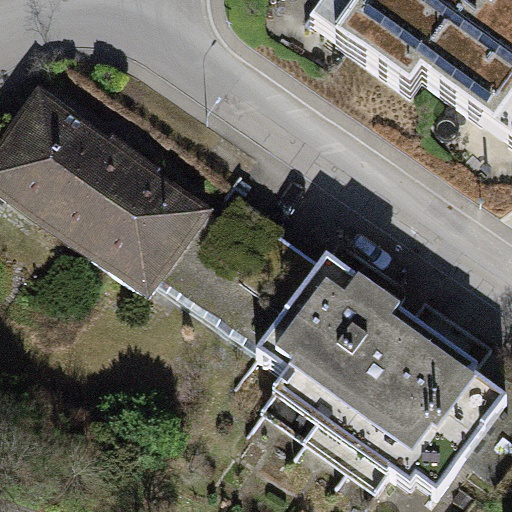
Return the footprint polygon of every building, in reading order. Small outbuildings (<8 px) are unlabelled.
[(511,0),(324,0),(303,30),(401,100),(412,84),(511,155),(511,0)] [(0,158),(0,201),(146,304),(156,289),(200,227),(208,216),(41,99),(0,158)] [(156,289),(258,360),(320,272),(277,242),(282,236),(235,203),(212,235),(200,227),(156,289)] [(325,264),(320,272),(258,360),(290,382),(277,401),(391,481),(448,399),(453,402),(470,378),(476,370),(325,264)] [(453,402),(448,399),(391,481),(409,494),(414,486),(437,502),(506,404),(470,378),(453,402)]
